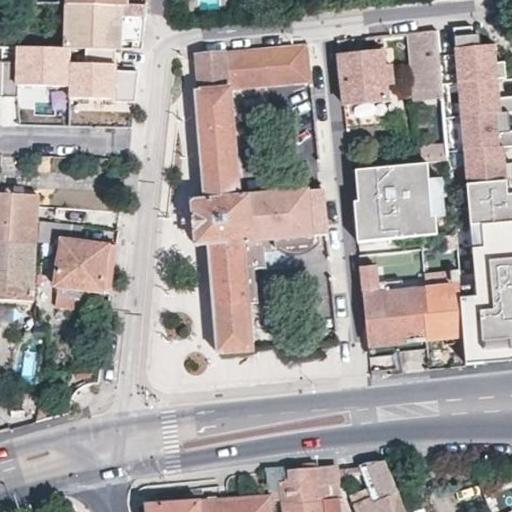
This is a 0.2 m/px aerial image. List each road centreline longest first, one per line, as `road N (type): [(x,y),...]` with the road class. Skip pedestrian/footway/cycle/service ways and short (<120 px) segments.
road 1 (primary): [(100,465),(339,435),(511,424)]
road 2 (residential): [(322,27),(358,396)]
road 3 (residential): [(118,424),(147,145)]
road 4 (primary): [(358,396),(118,424)]
road 5 (residential): [(322,27),(511,6)]
road 6 (residential): [(159,43),(322,27)]
road 7 (primary): [(511,378),(358,396)]
road 8 (residential): [(0,140),(147,145)]
road 9 (primary): [(118,424),(0,458)]
